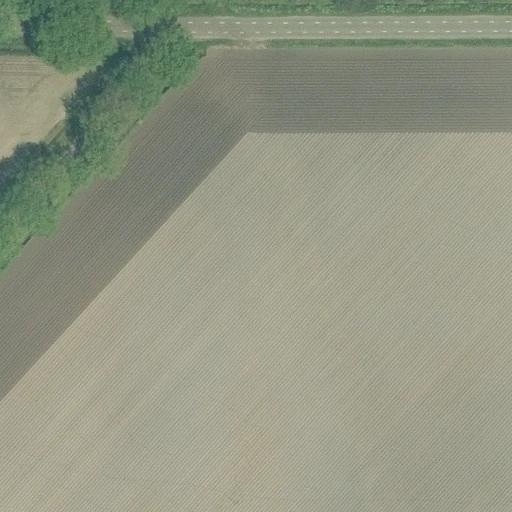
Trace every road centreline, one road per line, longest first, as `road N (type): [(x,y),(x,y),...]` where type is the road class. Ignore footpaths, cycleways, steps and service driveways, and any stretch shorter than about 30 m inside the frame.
road 1 (tertiary): [(511,29),(162,28)]
road 2 (unclassified): [(0,232),(152,66),(162,28)]
road 3 (tertiary): [(162,28),(0,25)]
